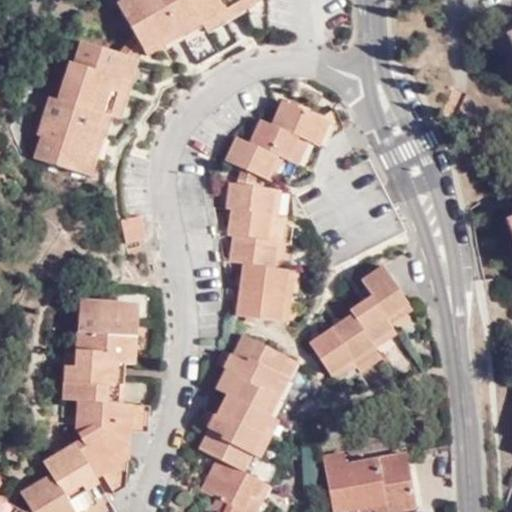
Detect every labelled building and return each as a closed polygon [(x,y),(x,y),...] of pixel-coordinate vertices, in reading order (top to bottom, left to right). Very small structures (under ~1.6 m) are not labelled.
[(202,24),(188,0),(116,0),(147,53),(164,44),(202,24)] [(188,0),(202,24),(205,29),(255,0),(188,0)] [(205,33),(188,42),(198,61),(215,53),(205,33)] [(121,117),(141,56),(83,36),(76,58),(71,57),(58,96),(112,115),(121,117)] [(112,115),(58,96),(50,94),(37,132),(41,133),(34,155),(71,167),(94,175),(112,115)] [(269,122),(294,134),(300,137),(312,143),(324,116),(281,97),(269,122)] [(330,118),(324,116),(312,143),(318,146),(330,118)] [(276,156),(283,158),(294,134),(269,122),(259,120),(249,143),(276,156)] [(294,134),(283,158),(290,161),(300,137),(294,134)] [(257,175),(266,179),(276,156),(249,143),(233,135),(223,159),(241,167),(257,175)] [(266,179),(274,180),(283,158),(276,156),(266,179)] [(297,194),(334,267),(406,230),(370,156),(297,194)] [(253,185),(257,175),(241,167),(234,183),(253,185)] [(274,188),(253,185),(234,183),(230,182),(227,208),(232,209),(271,214),(274,188)] [(268,240),(271,214),(232,209),(229,235),(232,235),(268,240)] [(285,216),(271,214),(268,240),(282,242),(285,216)] [(145,238),(140,215),(127,218),(120,219),(125,243),(145,238)] [(265,266),(268,240),(232,235),(229,262),(246,264),(265,266)] [(282,242),(268,240),(265,266),(278,267),(282,242)] [(141,251),(140,244),(126,248),(127,254),(141,251)] [(229,287),(243,289),(246,264),(229,262),(224,261),(229,287)] [(290,269),(278,267),(265,266),(246,264),(243,289),(260,291),(286,295),(290,269)] [(386,316),(408,302),(384,264),(362,279),(371,294),(386,316)] [(297,296),(299,270),(290,269),(286,295),(297,296)] [(239,315),(283,321),(286,295),(260,291),(243,289),(239,315)] [(370,340),(393,325),(390,322),(386,316),(371,294),(350,309),(352,313),(370,340)] [(283,321),(294,322),(297,296),(286,295),(283,321)] [(100,308),(100,301),(78,300),(78,307),(100,308)] [(124,363),(134,364),(136,334),(126,334),(128,303),(100,301),(100,308),(78,307),(76,352),(66,351),(62,399),(77,400),(113,402),(114,382),(123,382),(123,379),(124,363)] [(390,322),(411,308),(408,302),(386,316),(390,322)] [(136,334),(136,303),(128,303),(126,334),(136,334)] [(330,327),(352,359),(373,345),(370,340),(352,313),(330,327)] [(375,347),(397,332),(393,325),(370,340),(373,345),(375,347)] [(330,374),(352,359),(330,327),(308,341),(330,374)] [(268,416),(267,415),(257,410),(284,356),(242,334),(234,353),(232,353),(230,352),(223,365),(224,366),(226,367),(217,388),(224,392),(227,394),(217,414),(214,413),(213,412),(206,425),(208,426),(210,427),(200,448),(204,451),(216,457),(242,470),(268,416)] [(384,344),(404,372),(418,362),(398,334),(384,344)] [(356,364),(378,351),(375,347),(373,345),(352,359),(356,364)] [(215,362),(221,364),(228,351),(223,349),(215,362)] [(221,364),(223,365),(230,352),(228,351),(221,364)] [(267,415),(294,359),(284,356),(257,410),(267,415)] [(333,378),(356,364),(352,359),(330,374),(333,378)] [(122,402),(123,382),(114,382),(113,402),(122,402)] [(224,392),(214,413),(217,414),(227,394),(224,392)] [(113,402),(77,400),(76,428),(83,439),(103,473),(114,493),(125,486),(128,430),(130,403),(122,402),(113,402)] [(149,430),(150,404),(130,403),(128,430),(130,429),(149,430)] [(199,421),(202,424),(209,410),(206,408),(199,421)] [(202,424),(206,425),(213,412),(209,410),(202,424)] [(268,416),(242,470),(249,473),(275,420),(268,416)] [(197,447),(200,448),(210,427),(208,426),(197,447)] [(103,473),(83,439),(77,443),(96,477),(103,473)] [(96,477),(77,443),(52,457),(42,463),(48,474),(31,484),(35,490),(24,496),(29,505),(32,509),(33,511),(110,511),(115,509),(96,477)] [(382,504),(382,511),(415,506),(406,450),(345,460),(344,451),(322,455),(331,511),(350,509),(382,504)] [(253,491),(259,478),(249,473),(242,470),(216,457),(200,488),(211,494),(216,497),(227,502),(245,511),(247,511),(257,492),(253,491)] [(254,511),(268,483),(259,478),(253,491),(257,492),(247,511),(254,511)] [(35,490),(31,484),(23,489),(20,492),(24,496),(35,490)] [(1,497),(0,499),(0,511),(16,511),(19,511),(15,505),(5,499),(1,497)] [(217,511),(222,511),(227,502),(216,497),(210,508),(216,511),(217,511)] [(245,511),(227,502),(222,511),(217,511),(216,511),(215,511),(245,511)]
